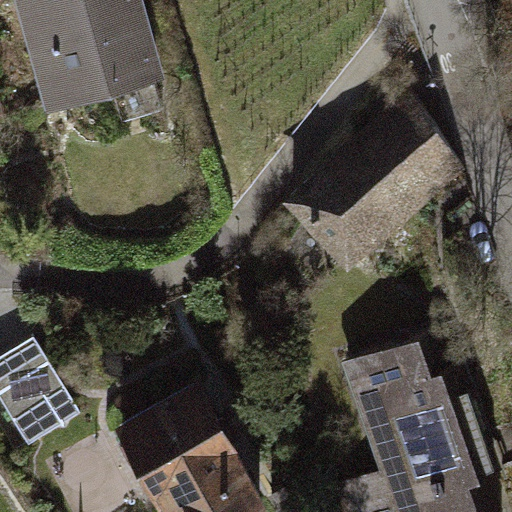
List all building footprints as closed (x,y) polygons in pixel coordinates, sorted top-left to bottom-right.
[(161,80),(143,0),(30,0),(55,104),(161,80)] [(412,105),(302,203),(361,268),(471,170),(412,105)] [(0,381),(33,442),(89,412),(46,333),(0,357),(0,381)] [(492,511),(501,509),(440,335),(342,369),(392,511),(492,511)] [(208,377),(124,423),(173,511),(265,511),(279,505),(208,377)]
